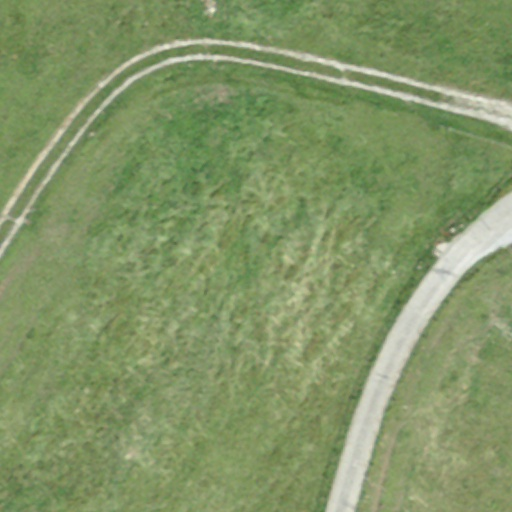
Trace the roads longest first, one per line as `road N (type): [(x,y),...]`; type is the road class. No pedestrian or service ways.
road 1 (track): [(511,119),(211,48),(145,48),(50,126),(0,229)]
road 2 (unclassified): [(511,227),(466,265),(420,330),(363,511)]
